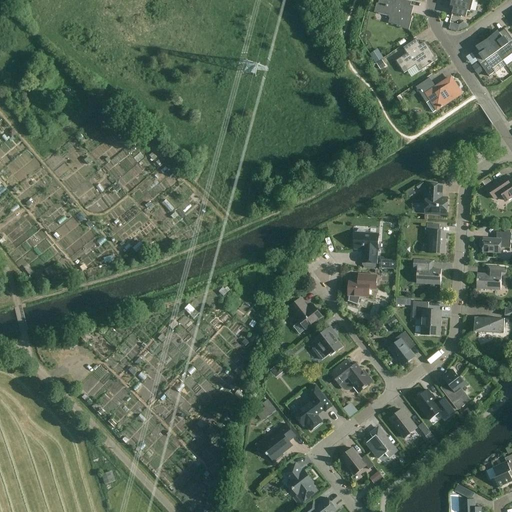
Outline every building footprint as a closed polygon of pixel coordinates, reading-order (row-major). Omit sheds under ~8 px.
[(391,19),(390,24),(397,26),(397,27),(409,30),(412,17),(409,16),(412,6),(409,5),(410,2),(403,0),(396,0),(396,1),(392,0),(379,0),(376,11),(389,15),(391,19)] [(478,1),(475,0),(452,0),(450,6),(454,7),(452,14),(466,17),(468,11),(470,12),(473,0),(475,0),(478,1)] [(466,20),(459,25),(462,30),(469,24),(470,25),(473,22),(471,19),(467,21),(466,20)] [(504,30),(499,33),(498,31),(488,40),(504,62),(503,61),(511,54),(511,38),(504,28),(503,28),(504,30)] [(416,39),(403,48),(407,54),(396,61),(404,74),(418,64),(418,65),(419,66),(426,67),(427,66),(427,67),(437,60),(425,42),(420,45),(416,39)] [(488,40),(487,40),(476,47),(477,49),(473,53),(472,52),(471,52),(490,77),(489,76),(494,72),(495,74),(496,73),(492,69),(503,61),(503,62),(504,62),(488,40)] [(383,71),(389,68),(380,52),(374,55),(383,71)] [(483,70),(478,63),(472,67),(477,74),(483,70)] [(433,113),(438,110),(447,104),(446,102),(452,98),(453,99),(461,94),(451,79),(436,88),(430,78),(416,87),(433,113)] [(491,182),(489,178),(482,182),(485,186),(491,182)] [(511,179),(505,184),(501,179),(487,188),(494,199),(502,195),(506,201),(511,197),(511,179)] [(426,197),(425,214),(447,215),(448,199),(441,198),(441,192),(442,192),(442,185),(427,184),(427,197),(426,197)] [(427,224),(427,231),(431,231),(429,253),(444,254),(446,232),(440,231),(440,225),(427,224)] [(355,249),(368,250),(367,255),(363,255),(362,263),(376,264),(377,250),(378,251),(379,235),(365,234),(365,232),(364,230),(359,230),(357,231),(357,233),(356,233),(355,249)] [(484,239),(483,240),(482,240),(480,241),(480,246),(481,247),(483,247),(483,252),(500,253),(501,248),(510,248),(511,233),(497,232),(497,240),(484,239)] [(331,253),(336,251),(331,238),(326,240),(331,253)] [(49,239),(41,246),(47,252),(54,244),(49,239)] [(147,257),(139,245),(132,251),(140,262),(147,257)] [(432,262),(414,260),(413,269),(417,269),(416,283),(441,285),(442,270),(430,269),(430,262),(432,262)] [(477,274),(477,289),(501,291),(502,276),(506,276),(506,268),(488,267),(490,268),(489,275),(477,274)] [(358,282),(349,281),(348,302),(357,305),(360,296),(369,297),(370,289),(376,289),(377,276),(359,275),(358,282)] [(298,317),(297,318),(306,330),(323,317),(313,305),(309,309),(301,299),(290,307),(298,317)] [(185,307),(191,313),(196,307),(190,302),(185,307)] [(414,302),(413,318),(423,319),(422,335),(440,336),(441,311),(428,310),(429,302),(414,302)] [(372,311),(366,315),(371,323),(377,319),(372,311)] [(207,317),(214,326),(218,323),(211,314),(207,317)] [(505,319),(475,317),(474,332),(504,334),(505,319)] [(331,327),(325,332),(312,342),(315,341),(318,345),(317,346),(321,352),(322,353),(322,355),(324,356),(325,357),(324,357),(325,358),(330,353),(332,355),(342,347),(336,339),(339,337),(331,327)] [(183,328),(179,332),(186,339),(190,335),(183,328)] [(401,339),(389,349),(402,366),(415,357),(408,347),(413,343),(405,332),(399,336),(401,339)] [(116,350),(123,343),(116,335),(108,342),(116,350)] [(348,359),(346,361),(330,373),(343,389),(345,391),(347,391),(349,391),(351,390),(356,386),(360,391),(359,393),(366,388),(366,387),(373,382),(367,374),(365,375),(356,364),(353,366),(348,359)] [(157,370),(150,374),(154,381),(161,377),(157,370)] [(442,389),(452,402),(458,410),(464,404),(461,400),(466,396),(461,389),(467,385),(468,385),(461,376),(459,378),(453,370),(444,378),(444,377),(443,378),(448,384),(442,389)] [(318,415),(321,413),(324,410),(325,412),(332,406),(315,385),(306,392),(313,400),(294,415),(304,426),(306,425),(311,431),(323,422),(318,415)] [(439,397),(443,394),(436,385),(432,388),(439,397)] [(429,420),(440,413),(445,419),(454,412),(444,399),(438,404),(436,401),(437,400),(432,394),(431,395),(428,390),(414,400),(429,420)] [(191,402),(183,404),(186,412),(194,409),(191,402)] [(389,420),(404,438),(417,428),(402,410),(389,420)] [(423,423),(418,427),(426,436),(431,433),(423,423)] [(267,453),(266,454),(267,456),(268,455),(274,462),(283,455),(282,454),(292,446),(289,441),(296,436),(286,424),(279,430),(280,431),(261,445),(267,453)] [(379,428),(370,435),(373,438),(367,443),(379,459),(385,454),(388,458),(396,451),(379,428)] [(198,450),(204,443),(192,433),(186,439),(198,450)] [(340,458),(354,476),(366,466),(369,470),(374,466),(366,455),(361,459),(353,448),(340,458)] [(511,470),(511,455),(505,458),(506,462),(493,468),(497,477),(494,479),(498,488),(511,481),(511,479),(509,472),(511,470)] [(292,488),(293,490),(304,504),(311,499),(309,497),(316,491),(310,484),(312,482),(304,472),(302,473),(296,465),(285,473),(291,481),(289,483),(293,488),(292,488)] [(375,483),(385,477),(381,471),(372,477),(375,483)] [(471,500),(475,493),(458,484),(455,491),(471,500)] [(314,501),(299,511),(334,511),(332,508),(334,507),(327,498),(318,505),(314,501)] [(483,511),(483,508),(474,508),(474,500),(462,500),(462,511),(483,511)] [(194,511),(201,511),(205,509),(200,503),(192,509),(194,511)]
